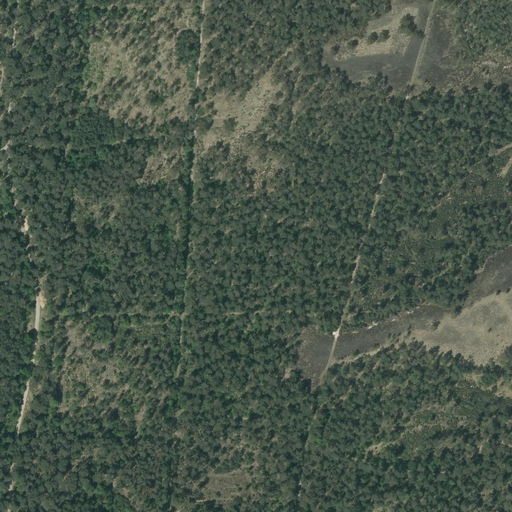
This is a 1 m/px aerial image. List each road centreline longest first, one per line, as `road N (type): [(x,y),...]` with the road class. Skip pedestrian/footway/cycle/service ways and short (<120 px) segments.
road 1 (track): [(19,0),(6,146),(38,315),(9,511)]
road 2 (track): [(167,511),(202,0)]
road 3 (track): [(511,445),(490,443),(437,474),(339,454),(277,422),(185,411),(138,435),(49,432)]
road 4 (track): [(49,432),(76,0)]
